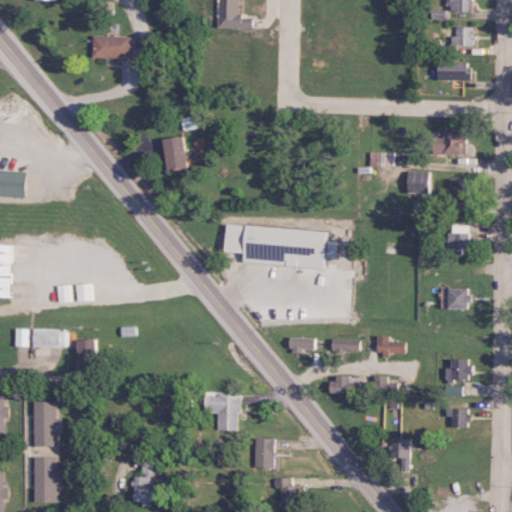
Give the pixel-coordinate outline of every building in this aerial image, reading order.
[(221,0),(220,26),(257,27),(257,17),(244,17),(244,0),(221,0)] [(450,0),(450,10),(477,11),(476,0),(450,0)] [(477,26),(459,26),(460,35),(455,36),(455,45),(478,45),(477,26)] [(96,58),(133,58),(133,36),(96,35),(96,58)] [(474,79),(475,61),(442,61),(441,78),(474,79)] [(447,136),(438,136),(437,152),(470,153),(470,130),(447,129),(447,136)] [(167,137),(170,169),(190,167),(187,136),(167,137)] [(372,165),(395,165),(396,151),(372,151),(372,165)] [(28,170),(1,170),(1,195),(28,195),(28,170)] [(433,192),(433,171),(410,170),(409,191),(433,192)] [(471,203),(472,178),(453,177),(452,202),(471,203)] [(330,231),(230,223),(228,250),(248,252),(247,261),(327,267),(328,254),(337,255),(338,241),(329,240),(330,231)] [(17,243),(0,242),(0,296),(16,296),(17,243)] [(95,300),(94,282),(78,283),(79,300),(95,300)] [(60,284),(60,301),(73,301),(73,284),(60,284)] [(451,308),(473,308),(472,287),(451,287),(451,308)] [(32,346),(32,328),(19,327),(19,345),(32,346)] [(37,346),(70,346),(70,329),(37,328),(37,346)] [(392,335),(379,335),(379,352),(407,353),(408,341),(392,340),(392,335)] [(317,349),(317,337),(292,336),(292,352),(304,352),(304,348),(317,349)] [(362,352),(362,338),(334,338),(333,351),(362,352)] [(99,339),(79,339),(80,373),(100,373),(99,339)] [(474,358),(454,358),(454,367),(446,367),(446,379),(473,380),(474,358)] [(335,391),(362,391),(361,375),(334,376),(335,391)] [(370,377),(370,392),(391,392),(390,376),(370,377)] [(218,429),(242,430),(243,394),(207,393),(206,412),(219,412),(218,429)] [(36,445),(57,445),(57,428),(63,428),(63,418),(57,418),(57,400),(35,401),(36,445)] [(472,408),(447,407),(447,415),(453,416),(453,427),(471,427),(472,408)] [(256,466),(277,467),(279,438),(258,437),(256,466)] [(413,438),(394,437),(393,457),(404,457),(404,468),(412,469),(413,438)] [(56,501),(56,483),(62,483),(62,473),(56,473),(57,456),(35,456),(35,501),(56,501)] [(138,476),(137,504),(153,504),(153,501),(162,502),(162,484),(154,484),(155,473),(162,473),(163,459),(146,459),(145,476),(138,476)] [(295,485),(295,477),(274,477),(275,502),(301,502),(301,485),(295,485)]
